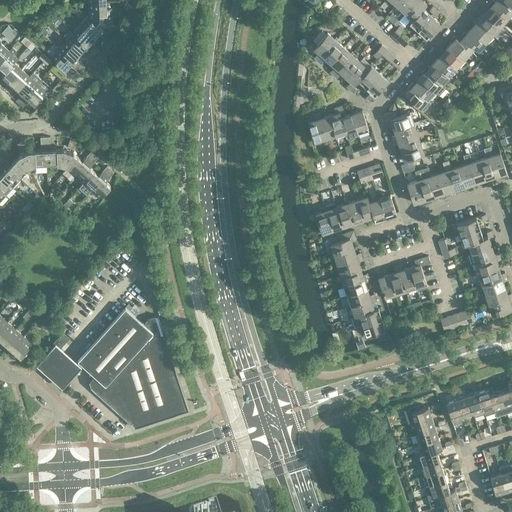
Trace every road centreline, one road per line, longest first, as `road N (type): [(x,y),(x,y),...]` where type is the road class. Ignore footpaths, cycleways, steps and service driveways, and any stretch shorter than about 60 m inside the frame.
road 1 (secondary): [(219,0),(205,104),(206,193),(262,418)]
road 2 (secondary): [(278,409),(241,291),(224,191),(223,81),(236,0)]
road 3 (secondary): [(64,484),(124,479),(266,430)]
road 4 (secondary): [(262,418),(129,462),(64,467)]
road 5 (residential): [(0,131),(45,123),(127,26),(126,0)]
road 6 (residential): [(64,467),(62,414),(22,376),(0,368)]
